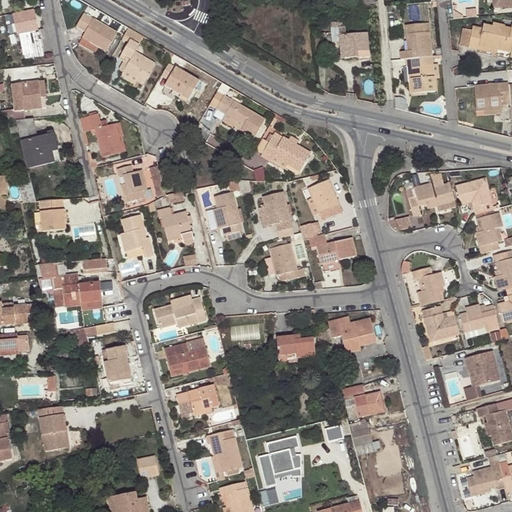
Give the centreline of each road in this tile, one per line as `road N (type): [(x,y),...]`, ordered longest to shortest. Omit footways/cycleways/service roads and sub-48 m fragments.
road 1 (residential): [(188,499),(132,290),(203,275),(262,306),(397,297)]
road 2 (residential): [(456,511),(397,297)]
road 3 (tertiary): [(185,49),(274,102),(371,128)]
road 4 (tertiary): [(373,115),(279,90),(191,37)]
road 5 (tertiary): [(371,128),(511,160)]
road 6 (tertiary): [(511,144),(373,115)]
road 7 (residential): [(64,59),(94,196)]
road 8 (residential): [(383,248),(448,236),(464,291)]
road 9 (residential): [(383,248),(364,180),(371,128)]
road 10 (residential): [(161,130),(84,83),(64,59)]
